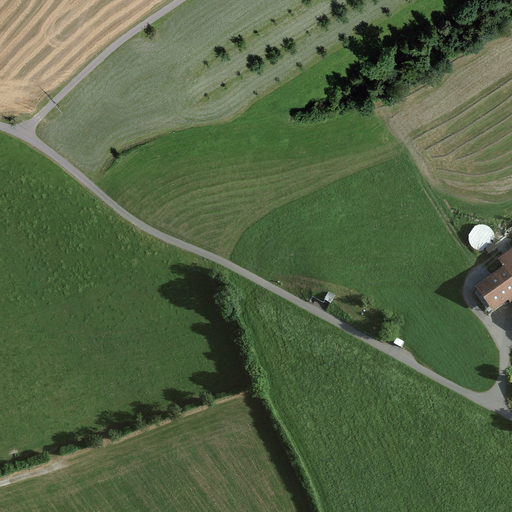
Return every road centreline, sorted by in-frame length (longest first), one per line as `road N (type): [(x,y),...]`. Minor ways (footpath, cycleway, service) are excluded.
road 1 (unclassified): [(498,409),(136,221),(21,134)]
road 2 (track): [(21,134),(121,40),(180,0)]
